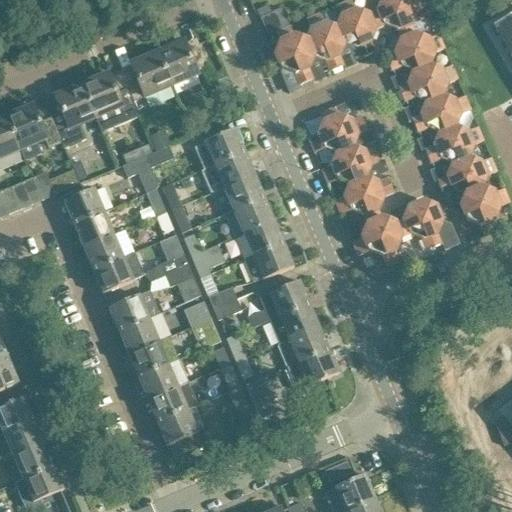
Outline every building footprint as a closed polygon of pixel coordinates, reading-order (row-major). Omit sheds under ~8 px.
[(396,31),(401,42),(415,36),(410,25),(415,13),(426,8),(422,0),(383,0),(378,12),(368,17),(374,31),(384,26),(396,31)] [(369,43),(374,31),(368,17),(356,12),(351,1),(337,7),(342,18),(337,30),(343,45),(355,49),(360,60),(374,54),(369,43)] [(339,57),(343,45),(337,30),(325,26),(320,15),(306,21),(311,32),(306,44),(313,58),(325,63),(329,73),(343,67),(339,57)] [(511,16),(493,27),(504,46),(511,40),(511,16)] [(308,70),(313,58),(306,44),(294,39),(289,28),(276,34),(279,46),(275,58),(281,71),(294,76),(299,87),(313,81),(308,70)] [(402,68),(414,73),(428,67),(433,55),(444,50),(438,36),(427,41),(415,36),(401,42),(396,54),(385,59),(391,73),(402,68)] [(183,43),(158,54),(172,87),(209,71),(198,45),(186,51),(183,43)] [(133,73),(123,77),(134,103),(172,87),(158,54),(130,66),(133,73)] [(415,99),(427,104),(441,98),(446,86),(457,81),(451,67),(440,72),(428,67),(414,73),(409,85),(398,90),(404,104),(415,99)] [(108,75),(82,87),(95,120),(100,134),(140,118),(134,103),(123,77),(111,82),(108,75)] [(57,105),(46,110),(57,136),(60,143),(63,150),(85,141),(79,126),(95,120),(82,87),(54,98),(57,105)] [(428,130),(440,135),(454,129),(459,117),(470,112),(464,98),(453,103),(441,98),(427,104),(422,116),(411,120),(417,134),(428,130)] [(32,107),(6,118),(20,151),(20,152),(24,162),(41,155),(37,144),(46,141),(49,148),(60,143),(57,136),(46,110),(35,114),(33,109),(32,107)] [(325,150),(337,155),(351,149),(356,137),(367,132),(361,118),(350,123),(338,118),(334,109),(320,115),(324,124),(319,136),(308,141),(314,155),(325,150)] [(20,151),(6,118),(0,121),(0,159),(20,152),(20,151)] [(441,161),(453,166),(467,160),(472,148),(483,143),(477,129),(466,134),(454,129),(440,135),(435,147),(424,151),(430,165),(441,161)] [(213,167),(245,154),(235,131),(203,144),(204,145),(194,149),(204,171),(213,167)] [(169,149),(145,159),(150,171),(151,171),(174,161),(169,149)] [(338,181),(350,186),(364,180),(369,168),(380,163),(374,149),(363,154),(351,149),(337,155),(332,167),(321,172),(327,186),(338,181)] [(204,171),(201,173),(210,196),(223,190),(255,177),(245,154),(213,167),(204,171)] [(138,176),(147,196),(156,192),(156,190),(158,188),(151,171),(150,171),(145,159),(122,168),(127,181),(138,176)] [(454,192),(466,197),(480,190),(485,178),(496,174),(490,160),(479,164),(467,160),(453,166),(448,178),(437,182),(443,196),(454,192)] [(80,162),(70,166),(73,172),(75,177),(85,173),(80,162)] [(73,172),(48,183),(54,197),(79,187),(75,177),(73,172)] [(44,175),(33,180),(43,202),(54,197),(48,183),(44,175)] [(223,190),(233,213),(264,199),(255,177),(223,190)] [(33,180),(22,184),(31,207),(43,202),(33,180)] [(351,212),(363,217),(377,211),(382,199),(393,194),(387,180),(376,185),(364,180),(350,186),(345,198),(334,202),(340,216),(351,212)] [(22,184),(11,189),(20,211),(31,207),(22,184)] [(162,190),(171,213),(181,208),(171,186),(162,190)] [(11,189),(0,193),(9,216),(20,211),(11,189)] [(62,204),(73,228),(104,214),(94,190),(62,204)] [(480,190),(466,197),(461,209),(466,222),(479,228),(484,238),(498,232),(493,222),(498,209),(509,205),(503,191),(492,195),(480,190)] [(0,193),(0,219),(9,216),(0,193)] [(233,213),(242,236),(274,223),(264,199),(233,213)] [(150,204),(156,219),(166,215),(160,200),(150,204)] [(404,222),(394,226),(400,240),(410,236),(422,241),(427,252),(441,245),(444,252),(459,246),(450,226),(441,222),(436,209),(422,203),(409,209),(404,222)] [(181,208),(171,213),(178,229),(188,225),(181,208)] [(377,211),(363,217),(368,227),(363,239),(352,244),(358,258),(368,253),(381,258),(385,269),(399,263),(395,252),(400,240),(394,226),(382,221),(377,211)] [(73,228),(82,251),(114,237),(104,214),(73,228)] [(166,215),(156,219),(163,236),(173,231),(166,215)] [(242,236),(252,259),(283,245),(274,223),(242,236)] [(82,251),(92,273),(124,260),(114,237),(82,251)] [(183,241),(191,258),(201,254),(193,237),(183,241)] [(283,245),(252,259),(262,283),(294,269),(283,245)] [(201,254),(191,258),(200,280),(210,276),(201,254)] [(124,260),(92,273),(102,296),(144,278),(134,255),(124,260)] [(160,265),(165,277),(187,268),(183,256),(160,265)] [(187,268),(165,277),(170,288),(192,279),(187,268)] [(259,300),(269,323),(309,306),(299,283),(259,300)] [(207,299),(212,310),(236,300),(231,288),(207,299)] [(108,310),(118,334),(149,320),(159,315),(149,293),(108,310)] [(236,300),(212,310),(217,321),(241,311),(236,300)] [(194,308),(201,325),(210,321),(203,304),(194,308)] [(279,346),(288,343),(319,329),(309,306),(269,323),(279,346)] [(118,334),(127,356),(159,343),(149,320),(118,334)] [(210,321),(201,325),(208,342),(217,338),(210,321)] [(288,343),(297,364),(297,366),(329,352),(319,329),(288,343)] [(137,379),(168,366),(179,361),(169,339),(159,343),(127,356),(137,379)] [(0,365),(9,362),(0,341),(0,365)] [(230,351),(236,365),(245,361),(238,344),(229,348),(230,351)] [(213,354),(220,371),(229,367),(222,350),(213,354)] [(297,366),(297,364),(286,369),(296,392),(306,387),(307,389),(339,375),(329,352),(297,366)] [(245,361),(236,365),(242,381),(252,377),(245,361)] [(9,362),(0,365),(0,393),(19,385),(9,362)] [(137,379),(147,402),(178,389),(168,366),(137,379)] [(229,367),(220,371),(226,387),(236,383),(229,367)] [(245,387),(259,422),(277,414),(263,379),(245,387)] [(147,402),(156,425),(188,412),(199,407),(189,384),(178,389),(147,402)] [(254,424),(239,389),(227,394),(242,429),(254,424)] [(0,409),(0,429),(3,436),(34,422),(24,399),(0,409)] [(188,412),(156,425),(166,448),(198,435),(188,412)] [(3,436),(13,459),(44,445),(34,422),(3,436)] [(495,425),(502,445),(503,448),(511,445),(503,422),(495,425)] [(13,459),(22,482),(54,469),(44,445),(13,459)] [(346,465),(325,474),(329,485),(350,476),(346,465)] [(54,469),(22,482),(32,505),(64,492),(54,469)] [(331,511),(348,511),(375,501),(365,477),(324,495),(331,511)] [(379,511),(375,501),(348,511),(379,511)]
